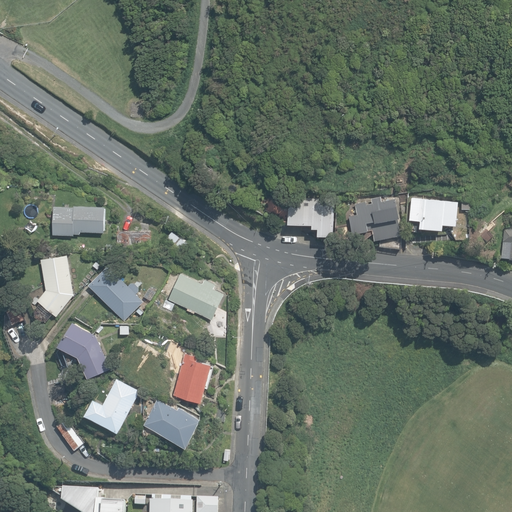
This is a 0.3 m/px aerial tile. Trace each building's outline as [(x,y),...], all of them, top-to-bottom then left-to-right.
[(334,236),(336,198),(290,196),(291,199),(266,198),(265,209),(283,220),(289,221),(289,223),(312,224),(313,227),(319,228),(319,235),(334,236)] [(350,216),(353,234),(369,231),(369,230),(373,229),(375,240),(402,235),(395,198),(382,201),(381,196),(372,198),(373,203),(367,204),(366,201),(355,203),(357,214),(350,216)] [(420,228),(443,230),(443,229),(456,230),(458,201),(412,197),(411,208),(410,207),(409,211),(410,211),(410,220),(421,221),(420,228)] [(53,235),(75,235),(75,234),(81,234),(81,232),(105,233),(106,207),(54,206),(53,235)] [(488,242),(495,235),(485,226),(479,234),(488,242)] [(511,228),(505,228),(502,257),(511,257),(511,228)] [(117,252),(151,254),(152,231),(118,230),(117,252)] [(165,239),(181,253),(189,244),(173,231),(165,239)] [(402,248),(402,235),(381,239),(381,245),(402,248)] [(36,316),(41,320),(48,320),(54,313),(58,316),(75,295),(69,255),(42,259),(47,288),(38,300),(41,303),(35,310),(36,316)] [(89,285),(125,320),(145,301),(137,293),(139,292),(139,287),(135,284),(131,284),(129,285),(115,271),(117,270),(113,268),(112,268),(109,265),(89,285)] [(196,311),(213,319),(225,293),(215,288),(217,284),(206,278),(204,282),(182,272),(169,298),(189,308),(188,309),(195,313),(196,311)] [(8,308),(13,324),(25,319),(19,304),(8,308)] [(79,357),(88,378),(112,368),(97,334),(75,320),(60,345),(79,357)] [(130,334),(130,325),(121,325),(121,333),(130,334)] [(174,394),(202,402),(213,364),(197,359),(198,355),(186,352),(174,394)] [(85,415),(119,432),(141,390),(118,378),(104,404),(94,399),(85,415)] [(144,424),(188,446),(201,420),(185,412),(185,411),(181,409),(180,410),(158,398),(144,424)] [(215,419),(225,422),(226,409),(216,409),(215,419)] [(57,425),(75,449),(85,442),(67,418),(57,425)] [(99,498),(99,488),(64,487),(63,501),(79,511),(126,511),(126,501),(105,499),(105,498),(99,498)] [(192,501),(192,496),(153,495),(153,500),(151,500),(150,511),(193,511),(194,501),(192,501)] [(197,496),(197,511),(218,511),(218,496),(197,496)]
